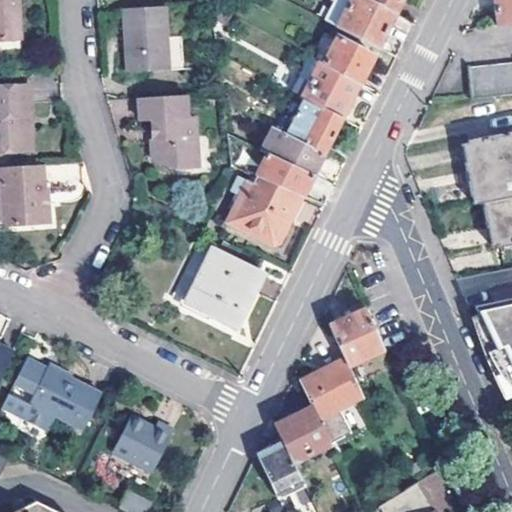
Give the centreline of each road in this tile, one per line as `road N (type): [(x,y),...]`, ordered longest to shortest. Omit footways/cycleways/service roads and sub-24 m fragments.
road 1 (residential): [(362,176),(388,204),(511,498)]
road 2 (residential): [(73,0),(76,65),(103,207),(48,315)]
road 3 (residential): [(362,176),(247,413)]
road 4 (residential): [(247,413),(48,315)]
road 5 (residential): [(449,0),(362,176)]
